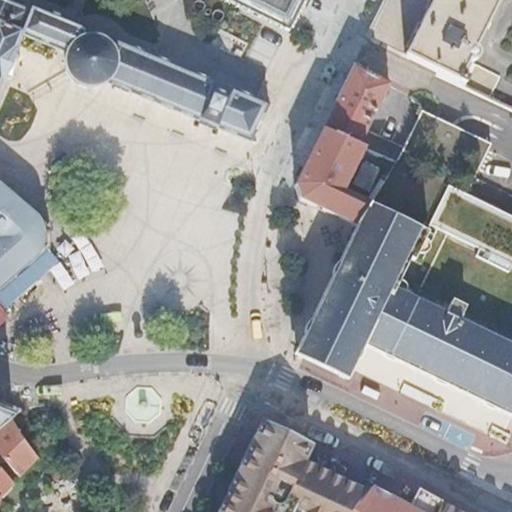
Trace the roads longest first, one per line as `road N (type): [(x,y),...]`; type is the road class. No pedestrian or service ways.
road 1 (residential): [(280,386),(301,411),(502,511)]
road 2 (residential): [(249,366),(146,363),(41,377),(0,371)]
road 3 (residential): [(511,474),(313,387),(280,386)]
road 4 (residential): [(180,511),(249,366)]
